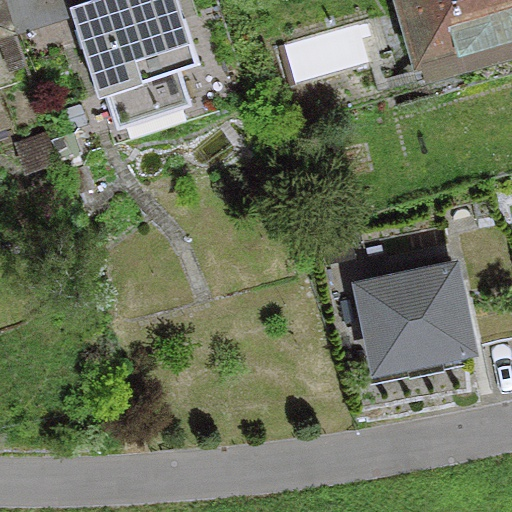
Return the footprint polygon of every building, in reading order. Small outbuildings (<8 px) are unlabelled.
[(0,0),(0,33),(8,31),(2,12),(35,0),(0,0)] [(95,95),(193,62),(172,0),(84,0),(66,6),(95,95)] [(511,32),(511,0),(396,0),(414,60),(511,32)] [(21,172),(51,162),(41,134),(11,145),(21,172)] [(449,267),(357,285),(373,365),(465,347),(449,267)]
